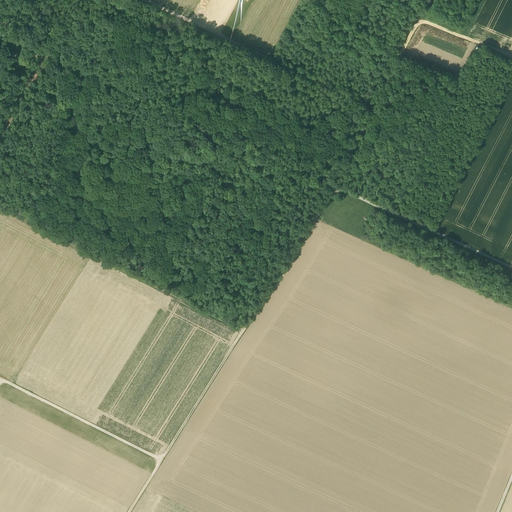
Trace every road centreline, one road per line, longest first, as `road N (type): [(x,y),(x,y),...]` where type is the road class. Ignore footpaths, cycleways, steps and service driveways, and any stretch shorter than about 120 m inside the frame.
road 1 (track): [(511,266),(16,40)]
road 2 (track): [(0,378),(161,459),(243,329)]
road 3 (track): [(0,207),(243,329)]
road 4 (track): [(373,106),(243,329)]
road 5 (track): [(373,106),(140,0)]
road 6 (track): [(373,106),(418,18),(511,56)]
